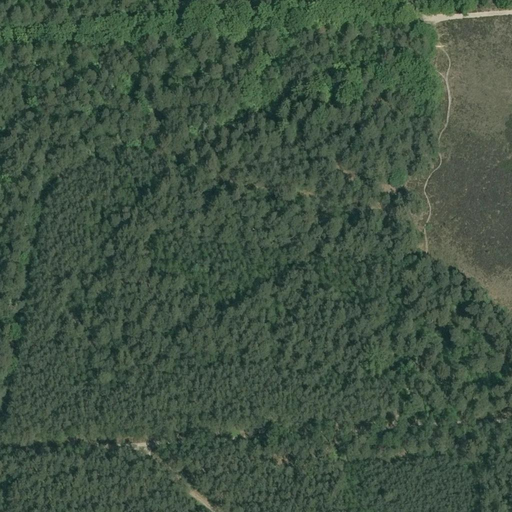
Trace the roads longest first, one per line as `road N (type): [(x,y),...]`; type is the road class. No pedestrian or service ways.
road 1 (unknown): [(0,62),(426,35)]
road 2 (track): [(420,22),(0,49)]
road 3 (track): [(130,443),(511,421)]
road 4 (track): [(0,450),(130,443)]
